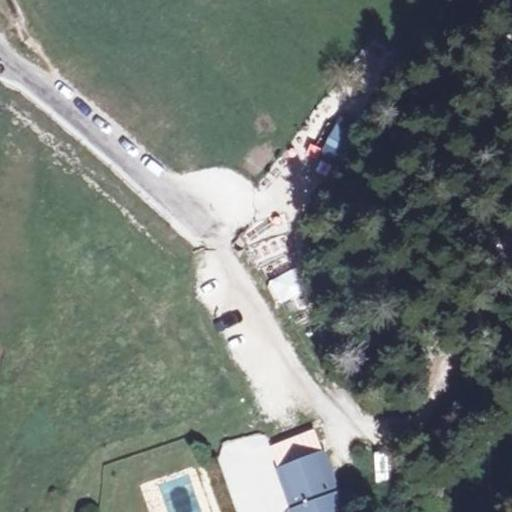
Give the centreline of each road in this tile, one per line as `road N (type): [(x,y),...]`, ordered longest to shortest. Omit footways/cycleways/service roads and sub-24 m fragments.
road 1 (track): [(0,58),(100,133),(221,247),(303,381),(338,417)]
road 2 (track): [(0,509),(3,465),(221,247)]
road 3 (track): [(511,305),(463,353),(428,414),(405,426),(338,417)]
